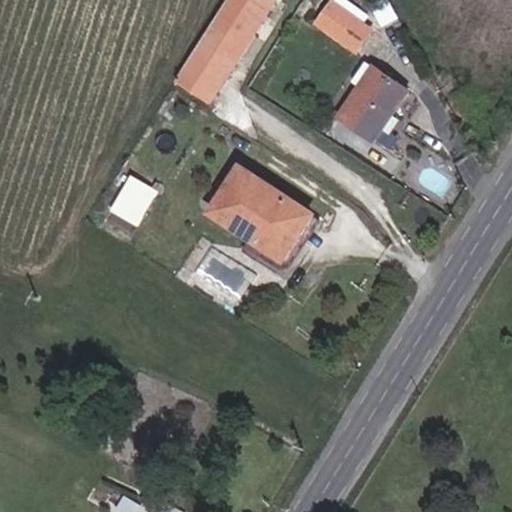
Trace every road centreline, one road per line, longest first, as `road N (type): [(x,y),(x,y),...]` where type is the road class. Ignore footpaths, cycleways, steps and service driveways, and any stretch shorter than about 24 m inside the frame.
road 1 (secondary): [(511,184),(311,511)]
road 2 (unknown): [(464,261),(254,99)]
